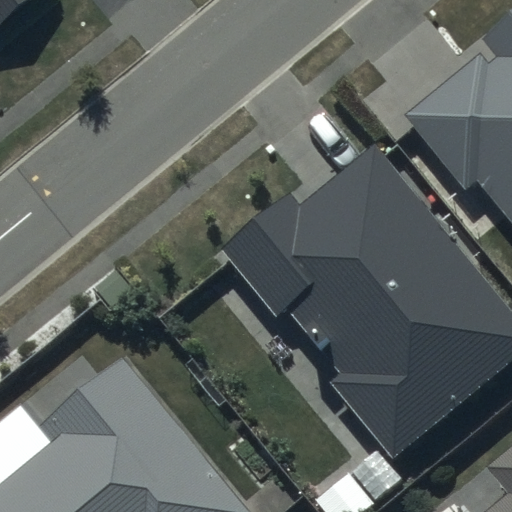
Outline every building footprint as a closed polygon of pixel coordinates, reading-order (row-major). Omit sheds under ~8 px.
[(0,0),(0,27),(32,0),(0,0)] [(511,14),(485,36),(502,58),(492,66),(486,58),(412,115),(470,192),(482,183),(511,219),(511,14)] [(511,364),(511,308),(379,147),(303,209),(292,195),(224,251),(281,321),(293,310),(345,373),(333,383),(396,460),(511,364)] [(250,511),(123,359),(39,428),(20,405),(0,421),(0,511),(250,511)] [(511,491),(511,492),(487,511),(511,511),(511,451),(492,468),(511,491)]
